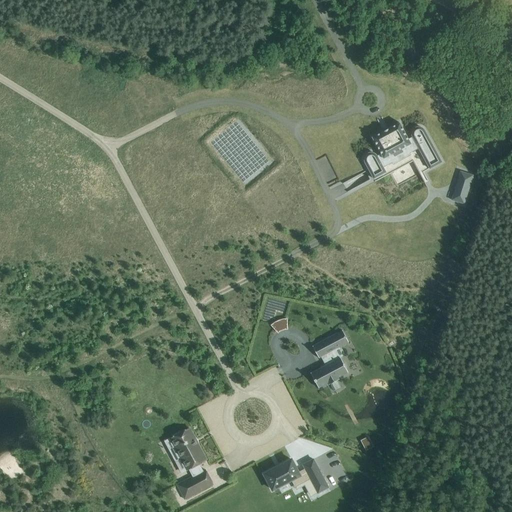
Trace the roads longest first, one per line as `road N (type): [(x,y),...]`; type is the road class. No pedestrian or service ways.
road 1 (residential): [(288,124),(339,220),(335,231),(193,306)]
road 2 (residential): [(108,146),(193,107),(223,102),(288,124)]
road 3 (unclassified): [(108,146),(193,306)]
road 4 (unclassified): [(242,395),(229,410),(230,430),(260,443),(279,419),(270,399),(252,393)]
road 5 (unclassified): [(0,78),(108,146)]
